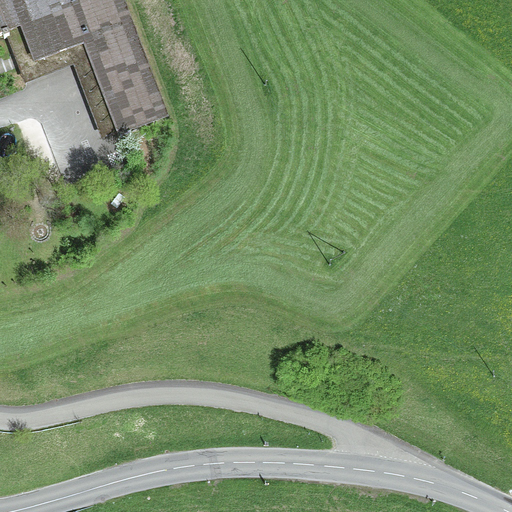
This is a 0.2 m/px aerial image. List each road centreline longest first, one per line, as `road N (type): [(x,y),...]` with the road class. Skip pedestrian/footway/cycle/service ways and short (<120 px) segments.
road 1 (residential): [(383,472),(357,438),(234,397),(132,397),(0,420)]
road 2 (secondary): [(383,472),(215,463),(133,476),(10,511)]
road 3 (secondary): [(507,511),(437,482),(383,472)]
